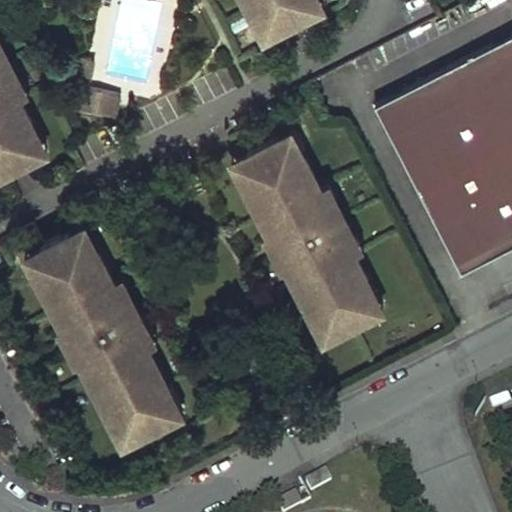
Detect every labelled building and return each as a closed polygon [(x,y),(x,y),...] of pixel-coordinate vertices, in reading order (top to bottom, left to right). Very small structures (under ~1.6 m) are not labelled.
[(246,0),(251,7),(255,6),(263,22),(276,15),(282,26),(306,13),(301,3),(306,0),(246,0)] [(324,4),(322,0),(306,0),(301,3),(306,13),(324,4)] [(260,24),(265,35),(282,26),(276,15),(263,22),(260,24)] [(511,31),(376,102),(462,270),(511,243),(511,31)] [(0,158),(1,158),(7,168),(31,155),(26,145),(39,138),(30,121),(34,119),(21,95),(14,81),(19,79),(19,78),(0,41),(0,158)] [(84,55),(80,74),(92,76),(96,58),(84,55)] [(90,85),(92,76),(80,74),(74,104),(116,113),(121,91),(90,85)] [(30,90),(23,75),(19,78),(19,79),(14,81),(21,95),(30,90)] [(298,139),(292,127),(278,135),(284,147),(295,141),(298,139)] [(327,196),(320,182),(307,156),(304,158),(295,141),(284,147),(278,135),(248,150),(255,162),(242,169),(251,185),(247,187),(272,234),(273,235),(277,233),(281,242),(284,248),(288,255),(284,258),(285,259),(310,307),(313,305),(322,322),(334,316),(340,328),(370,313),(364,300),(375,295),(366,278),(369,277),(356,250),(349,237),(354,235),(353,233),(333,195),(332,193),(327,196)] [(48,147),(42,136),(39,138),(26,145),(31,155),(48,147)] [(248,150),(233,158),(239,170),(242,169),(255,162),(248,150)] [(333,195),(338,193),(330,177),(320,182),(327,196),(332,193),(333,195)] [(89,234),(92,233),(86,221),(71,228),(78,240),(89,234)] [(126,286),(121,289),(114,276),(101,249),(98,252),(89,234),(78,240),(71,228),(42,243),(48,256),(36,262),(44,279),(41,280),(66,328),(70,326),(75,336),(78,341),(82,349),(77,351),(79,353),(109,412),(112,411),(122,428),(131,424),(136,433),(171,416),(165,405),(175,400),(166,383),(169,382),(150,344),(143,331),(147,328),(147,326),(127,288),(126,286)] [(356,250),(365,245),(358,231),(353,233),(354,235),(349,237),(356,250)] [(281,242),(277,233),(273,235),(272,234),(267,238),(270,248),(281,242)] [(26,251),(33,264),(36,262),(48,256),(42,243),(26,251)] [(273,254),(280,262),(285,259),(284,258),(288,255),(284,248),(273,254)] [(131,285),(124,271),(114,276),(121,289),(126,286),(127,288),(131,285)] [(384,305),(378,293),(375,295),(364,300),(370,313),(384,305)] [(322,322),(319,324),(325,336),(340,328),(334,316),(322,322)] [(147,328),(143,331),(150,344),(159,339),(151,324),(147,326),(147,328)] [(63,342),(75,336),(70,326),(66,328),(61,331),(63,342)] [(73,356),(79,353),(77,351),(82,349),(78,341),(66,347),(73,356)] [(183,409),(178,399),(175,400),(165,405),(171,416),(183,409)] [(122,428),(119,430),(123,440),(136,433),(131,424),(122,428)] [(286,511),(299,505),(294,493),(277,503),(280,511),(286,511)]
